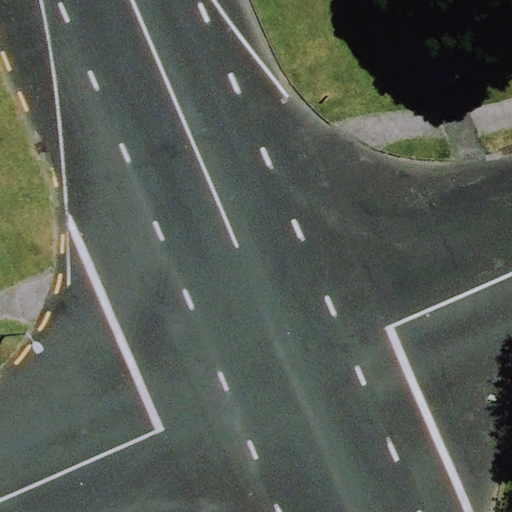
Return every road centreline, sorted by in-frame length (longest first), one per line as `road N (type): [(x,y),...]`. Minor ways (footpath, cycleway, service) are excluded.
road 1 (unclassified): [(130,0),(292,376)]
road 2 (residential): [(292,376),(0,507)]
road 3 (residential): [(511,274),(292,376)]
road 4 (unclassified): [(292,376),(350,511)]
